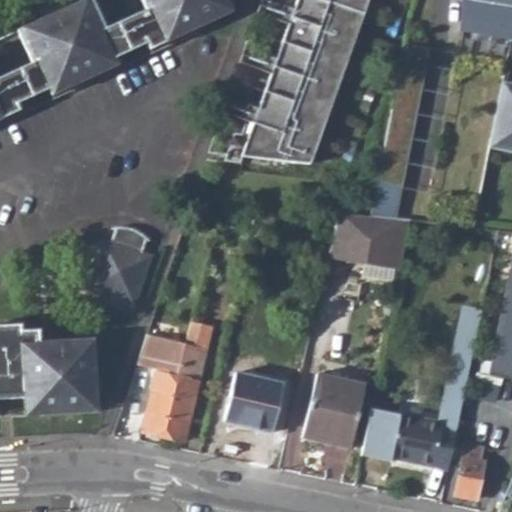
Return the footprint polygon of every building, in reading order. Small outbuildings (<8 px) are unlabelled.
[(51,95),(117,64),(114,57),(146,43),(149,49),(215,18),(213,12),(229,4),(227,0),(142,0),(146,8),(105,27),(92,0),(80,0),(64,8),(43,17),(17,30),(31,62),(0,75),(0,118),(19,110),(16,104),(48,88),(51,95)] [(64,8),(60,0),(56,0),(47,6),(43,17),(64,8)] [(296,0),(240,156),(309,164),(367,0),(296,0)] [(511,33),(511,0),(461,0),(460,31),(511,40),(511,33)] [(215,18),(232,11),(229,4),(213,12),(215,18)] [(511,83),(502,82),(490,147),(511,151),(511,83)] [(328,258),(391,268),(399,270),(409,221),(369,216),(339,213),(328,258)] [(216,238),(232,241),(231,251),(249,254),(255,229),(248,228),(224,223),(220,223),(216,238)] [(102,237),(84,287),(134,305),(152,255),(143,252),(148,237),(134,228),(117,226),(112,240),(102,237)] [(511,281),(492,375),(511,379),(511,281)] [(449,367),(469,371),(481,309),(462,305),(449,367)] [(192,321),(186,343),(163,436),(184,441),(212,326),(192,321)] [(0,399),(23,398),(41,397),(42,415),(79,413),(79,406),(96,405),(95,374),(91,374),(89,339),(42,341),(42,329),(24,330),(24,324),(0,324),(0,399)] [(163,436),(186,343),(147,333),(140,355),(158,360),(156,369),(142,431),(163,436)] [(137,364),(156,369),(158,360),(140,355),(139,358),(137,364)] [(449,367),(440,405),(460,409),(469,371),(449,367)] [(283,383),(234,372),(223,421),(272,432),(272,430),(283,383)] [(350,448),(365,384),(316,373),(303,432),(304,432),(331,438),(330,444),(350,448)] [(287,433),(298,388),(298,387),(283,383),(272,430),(287,433)] [(24,416),(42,415),(41,397),(23,398),(24,416)] [(437,422),(371,408),(361,455),(390,461),(391,456),(447,469),(460,409),(440,405),(437,422)] [(331,438),(304,432),(303,432),(301,437),(330,444),(331,438)] [(465,445),(455,489),(456,488),(476,493),(482,460),(479,459),(482,448),(465,445)] [(476,493),(456,488),(455,489),(455,494),(475,498),(476,493)]
